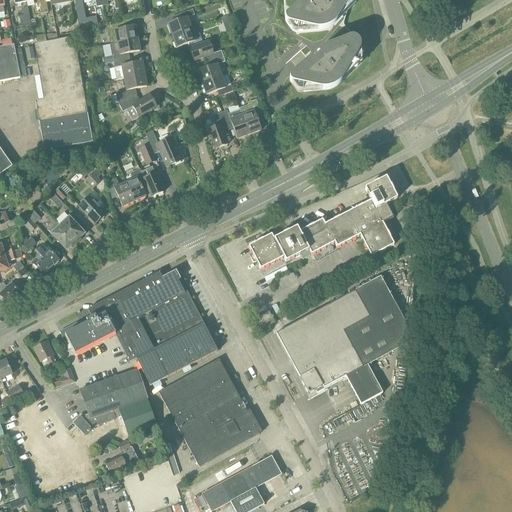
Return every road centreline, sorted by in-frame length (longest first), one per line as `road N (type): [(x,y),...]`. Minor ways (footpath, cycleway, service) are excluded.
road 1 (unclassified): [(338,511),(188,233)]
road 2 (tertiary): [(0,330),(188,233)]
road 3 (tertiary): [(315,166),(429,104)]
